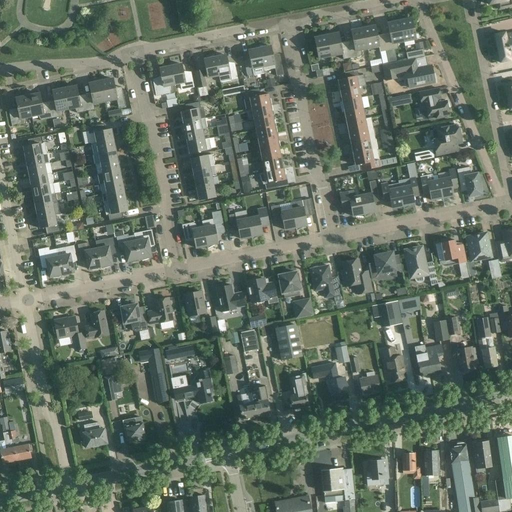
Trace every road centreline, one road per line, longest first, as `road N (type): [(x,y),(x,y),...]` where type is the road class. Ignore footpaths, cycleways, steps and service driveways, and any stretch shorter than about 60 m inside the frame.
road 1 (residential): [(228,452),(511,396)]
road 2 (residential): [(333,238),(288,20)]
road 3 (residential): [(176,270),(132,54)]
road 4 (residential): [(503,203),(418,0)]
road 5 (residential): [(470,0),(507,186),(503,203)]
road 6 (residential): [(68,485),(24,301)]
road 7 (residential): [(333,238),(503,203)]
road 8 (residential): [(68,485),(228,452)]
road 9 (residential): [(176,270),(333,238)]
road 10 (residential): [(132,54),(288,20)]
road 11 (residential): [(24,301),(176,270)]
road 12 (residential): [(0,69),(132,54)]
road 13 (residential): [(24,301),(0,179)]
